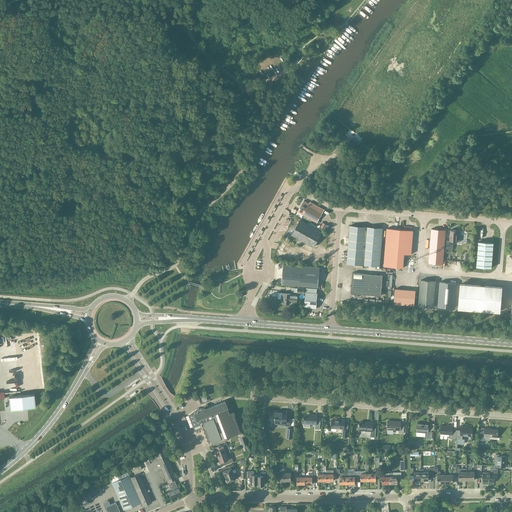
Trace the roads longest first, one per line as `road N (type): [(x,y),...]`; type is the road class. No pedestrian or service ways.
road 1 (unclassified): [(127,301),(140,282),(174,265),(184,229),(226,190),(256,142),(254,104),(223,70)]
road 2 (residential): [(511,416),(255,395)]
road 3 (track): [(174,265),(94,184),(0,150)]
road 4 (residential): [(217,498),(405,497)]
road 5 (secondary): [(511,343),(329,329)]
road 6 (unclassified): [(502,221),(496,274),(429,271),(419,260),(423,214)]
road 7 (secondary): [(0,471),(46,427),(83,370)]
road 8 (unclassified): [(329,329),(339,208)]
